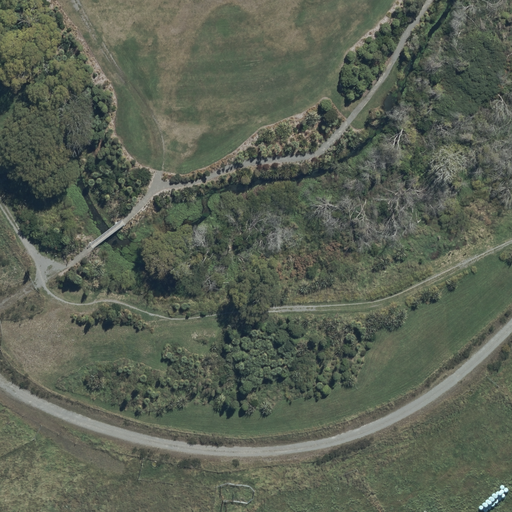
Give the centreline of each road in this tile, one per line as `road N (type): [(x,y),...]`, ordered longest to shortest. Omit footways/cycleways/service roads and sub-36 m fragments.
road 1 (unclassified): [(511,325),(422,404),(369,430),(268,452),(210,451),(122,434),(4,384)]
road 2 (track): [(75,0),(153,122),(162,148),(152,189)]
